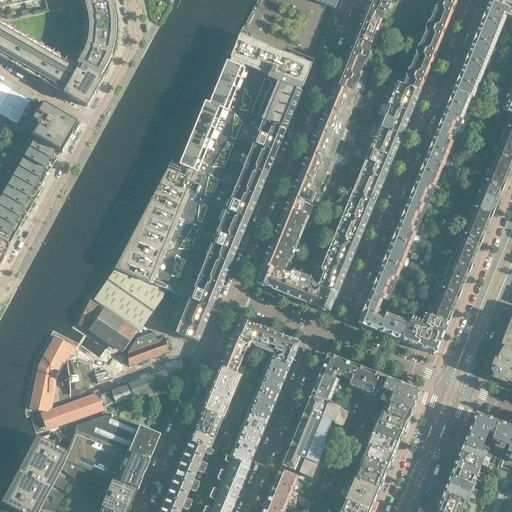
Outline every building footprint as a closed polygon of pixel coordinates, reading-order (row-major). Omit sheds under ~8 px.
[(86,0),(89,16),(90,16),(116,10),(113,0),(86,0)] [(312,0),(334,9),(338,0),(312,0)] [(388,9),(386,8),(389,0),(370,0),(364,16),(380,23),(383,15),(385,15),(388,9)] [(448,23),(456,0),(441,0),(443,3),(441,6),(437,5),(435,10),(434,9),(431,16),(448,23)] [(511,7),(492,0),(489,0),(486,8),(505,16),(511,19),(511,20),(511,23),(511,22),(511,7)] [(497,37),(505,16),(486,8),(477,29),(497,37)] [(116,10),(90,16),(90,20),(90,21),(91,22),(91,23),(91,24),(91,25),(91,26),(91,28),(91,29),(91,30),(91,31),(91,32),(91,33),(91,34),(91,35),(90,35),(90,36),(90,37),(117,41),(117,40),(117,39),(118,39),(118,38),(118,37),(118,36),(118,35),(118,34),(118,33),(118,31),(118,29),(118,27),(118,25),(118,24),(118,22),(118,21),(118,19),(117,18),(117,17),(116,10)] [(378,33),(377,31),(380,23),(364,16),(354,40),(371,46),(374,38),(376,38),(378,33)] [(438,46),(448,23),(431,16),(428,24),(426,24),(424,30),(425,31),(422,39),(438,46)] [(0,57),(86,107),(87,108),(103,79),(80,65),(79,66),(0,19),(0,57)] [(493,47),(497,37),(477,29),(473,39),(493,47)] [(239,36),(229,58),(230,58),(280,79),(302,88),(311,66),(239,36)] [(117,42),(117,41),(90,37),(90,38),(90,39),(90,41),(89,42),(89,44),(89,45),(88,47),(88,48),(87,49),(87,50),(87,51),(86,51),(86,52),(86,53),(85,54),(85,55),(85,56),(84,56),(84,57),(83,58),(83,59),(79,65),(80,65),(103,79),(107,72),(107,71),(108,69),(109,68),(110,66),(110,65),(111,63),(111,62),(112,61),(113,59),(113,58),(114,56),(114,55),(115,53),(115,51),(116,49),(116,47),(116,46),(117,44),(117,43),(117,42)] [(429,69),(438,46),(422,39),(419,47),(417,48),(414,53),(416,55),(412,63),(429,69)] [(488,58),(493,47),(473,39),(469,50),(488,58)] [(368,56),(367,54),(371,46),(354,40),(345,63),(361,70),(364,62),(366,61),(368,56)] [(480,78),(488,58),(469,50),(460,70),(480,78)] [(244,70),(228,63),(226,62),(221,73),(240,80),(244,70)] [(359,79),(358,78),(361,70),(345,63),(335,86),(351,93),(355,85),(357,85),(359,79)] [(419,93),(429,69),(412,63),(409,71),(407,71),(405,76),(406,78),(403,86),(419,93)] [(471,99),(480,78),(460,70),(452,91),(471,99)] [(235,91),(240,80),(221,73),(217,83),(235,91)] [(419,93),(403,86),(387,80),(385,85),(392,88),(389,94),(394,95),(414,104),(419,93)] [(260,110),(256,120),(263,123),(284,131),(288,122),(300,93),(300,92),(299,92),(280,84),(272,81),(268,91),(264,100),(260,110)] [(217,83),(213,94),(231,101),(235,91),(217,83)] [(30,102),(0,85),(0,115),(17,125),(21,117),(24,119),(25,117),(22,116),(30,102)] [(335,86),(331,98),(351,106),(359,109),(363,98),(356,95),(351,93),(335,86)] [(388,93),(377,89),(376,93),(379,94),(386,97),(388,93)] [(467,110),(471,99),(452,91),(448,102),(467,110)] [(410,115),(414,104),(394,95),(389,106),(410,115)] [(206,243),(211,231),(215,220),(220,209),(248,221),(268,170),(284,131),(237,112),(241,103),(227,97),(223,106),(205,99),(193,129),(192,129),(176,158),(175,164),(172,163),(115,270),(167,291),(168,291),(211,310),(230,265),(202,254),(206,243)] [(347,117),(351,106),(331,98),(326,109),(347,117)] [(0,231),(0,200),(41,129),(38,127),(43,119),(37,115),(43,105),(35,100),(25,117),(24,119),(21,117),(17,125),(0,115),(0,126),(12,134),(0,153),(0,253),(3,255),(5,256),(9,248),(9,247),(8,247),(13,239),(0,231)] [(511,101),(507,100),(505,107),(503,106),(501,111),(511,115),(511,101)] [(462,121),(467,110),(448,102),(443,113),(459,120),(462,121)] [(38,191),(60,153),(61,154),(72,136),(74,137),(80,126),(43,105),(37,115),(43,119),(38,127),(41,129),(0,200),(0,231),(13,239),(40,192),(38,191)] [(405,126),(410,115),(389,106),(385,117),(405,126)] [(342,128),(347,117),(326,109),(321,120),(342,128)] [(457,124),(459,120),(443,113),(438,124),(458,132),(461,126),(457,124)] [(401,137),(405,126),(385,117),(380,129),(401,137)] [(511,131),(511,117),(509,125),(505,123),(503,127),(511,131)] [(338,139),(342,128),(321,120),(317,131),(338,139)] [(455,139),(458,132),(438,124),(434,135),(450,142),(452,137),(455,139)] [(371,125),(366,136),(375,140),(396,148),(401,137),(380,129),(371,125)] [(511,146),(511,131),(503,127),(501,132),(506,133),(502,142),(511,146)] [(333,151),(338,139),(317,131),(312,142),(333,151)] [(354,147),(358,137),(358,135),(353,133),(349,145),(354,147)] [(449,154),(453,143),(450,142),(434,135),(429,146),(449,154)] [(392,159),(396,148),(375,140),(371,151),(392,159)] [(329,162),(333,151),(312,142),(308,153),(329,162)] [(511,162),(511,146),(502,142),(498,152),(494,150),(492,154),(511,162)] [(349,157),(350,155),(352,152),(354,147),(349,145),(344,155),(349,157)] [(444,166),(449,154),(429,146),(425,158),(444,166)] [(387,170),(392,159),(371,151),(366,162),(387,170)] [(305,159),(303,164),(324,173),(331,176),(336,165),(329,162),(308,153),(305,159)] [(508,176),(511,166),(511,162),(492,154),(491,158),(495,160),(491,169),(508,176)] [(345,168),(349,159),(349,157),(344,155),(340,166),(345,168)] [(440,177),(444,166),(425,158),(420,169),(440,177)] [(383,182),(387,170),(366,162),(362,173),(383,182)] [(301,170),(299,176),(320,184),(327,187),(331,176),(324,173),(303,164),(301,170)] [(342,176),(343,174),(345,168),(340,166),(337,174),(342,176)] [(435,188),(440,177),(420,169),(416,180),(431,186),(435,188)] [(503,189),(508,176),(491,169),(487,178),(483,177),(481,181),(503,189)] [(378,193),(383,182),(362,173),(357,184),(378,193)] [(296,181),(294,187),(315,195),(322,198),(327,187),(320,184),(299,176),(296,181)] [(430,191),(431,186),(416,180),(411,191),(431,199),(433,192),(430,191)] [(497,203),(503,189),(481,181),(480,185),(484,187),(480,196),(497,203)] [(374,204),(378,193),(357,184),(353,195),(374,204)] [(294,187),(290,198),(310,206),(318,209),(322,198),(315,195),(294,187)] [(428,205),(431,199),(411,191),(407,202),(422,208),(424,204),(428,205)] [(369,215),(374,204),(353,195),(348,206),(369,215)] [(492,216),(497,203),(480,196),(476,205),(472,203),(471,207),(492,216)] [(306,217),(310,206),(290,198),(285,209),(306,217)] [(420,213),(422,208),(407,202),(402,213),(422,221),(424,215),(420,213)] [(365,226),(369,215),(348,206),(344,217),(365,226)] [(486,229),(492,216),(471,207),(469,212),(473,213),(469,222),(486,229)] [(301,228),(306,217),(285,209),(281,220),(301,228)] [(227,212),(222,223),(243,232),(246,225),(248,221),(227,212)] [(419,228),(422,221),(402,213),(398,224),(413,231),(415,226),(419,228)] [(360,237),(365,226),(344,217),(339,229),(360,237)] [(297,240),(301,228),(281,220),(276,231),(297,240)] [(481,243),(486,229),(469,222),(466,232),(461,230),(460,234),(481,243)] [(222,223),(218,234),(239,243),(240,238),(243,232),(222,223)] [(412,243),(417,232),(413,231),(398,224),(393,235),(412,243)] [(355,248),(360,237),(339,229),(335,240),(355,248)] [(292,251),(297,240),(276,231),(271,242),(292,251)] [(218,234),(213,245),(234,254),(235,251),(239,243),(218,234)] [(476,256),(481,243),(460,234),(458,238),(462,240),(458,249),(476,256)] [(408,254),(412,243),(393,235),(388,246),(408,254)] [(351,259),(355,248),(335,240),(330,251),(351,259)] [(288,261),(292,251),(271,242),(267,253),(287,261),(288,261)] [(213,245),(206,243),(202,254),(230,265),(234,254),(213,245)] [(403,265),(408,254),(388,246),(384,258),(403,265)] [(470,269),(476,256),(458,249),(455,258),(451,256),(449,261),(470,269)] [(346,270),(351,259),(330,251),(325,262),(346,270)] [(280,272),(284,261),(286,262),(287,261),(267,253),(262,265),(279,272),(280,272)] [(399,277),(403,265),(384,258),(379,269),(395,275),(399,277)] [(465,283),(470,269),(449,261),(447,265),(451,267),(448,276),(465,283)] [(341,284),(346,270),(325,262),(321,274),(321,275),(341,284)] [(269,289),(273,277),(277,278),(279,274),(281,273),(280,273),(280,272),(279,272),(262,265),(255,283),(269,289)] [(393,280),(395,275),(379,269),(375,280),(394,288),(397,281),(393,280)] [(140,333),(167,291),(151,285),(115,270),(112,275),(106,281),(93,300),(137,330),(140,333)] [(281,294),(289,273),(287,274),(287,275),(281,273),(279,274),(277,278),(273,277),(269,289),(281,294)] [(292,298),(300,277),(290,273),(289,273),(281,294),(292,298)] [(336,296),(341,284),(321,275),(322,276),(323,277),(319,287),(319,289),(336,296)] [(459,296),(465,283),(448,276),(444,285),(440,283),(438,287),(459,296)] [(303,303),(311,282),(311,281),(300,277),(292,298),(303,303)] [(392,294),(394,288),(375,280),(370,291),(386,297),(388,293),(392,294)] [(320,295),(316,294),(318,289),(317,287),(311,285),(312,284),(311,282),(303,303),(315,307),(320,295)] [(329,313),(336,296),(319,289),(319,287),(319,288),(318,288),(318,287),(317,287),(318,289),(316,294),(320,295),(315,307),(329,313)] [(454,309),(459,296),(438,287),(436,292),(440,293),(437,302),(454,309)] [(202,332),(211,310),(184,298),(168,291),(159,314),(163,316),(174,320),(202,332)] [(377,310),(380,300),(384,302),(386,297),(370,291),(363,308),(379,314),(380,311),(377,310)] [(137,330),(93,300),(92,301),(90,300),(78,324),(89,331),(91,327),(124,350),(134,335),(134,334),(137,330)] [(448,323),(454,309),(437,302),(433,312),(429,310),(427,314),(448,323)] [(383,316),(379,314),(363,308),(357,324),(376,332),(383,316)] [(388,337),(396,317),(384,313),(383,316),(376,332),(388,337)] [(438,348),(448,323),(427,314),(423,325),(409,319),(408,322),(400,342),(401,342),(427,352),(433,354),(436,353),(438,348)] [(202,332),(174,320),(163,316),(158,327),(198,343),(202,332)] [(400,342),(408,322),(396,317),(388,337),(400,342)] [(246,338),(251,325),(239,320),(233,336),(248,342),(249,339),(246,338)] [(511,323),(492,374),(493,374),(493,375),(494,376),(494,377),(495,378),(495,379),(511,385),(511,323)] [(256,348),(263,330),(251,325),(246,338),(249,339),(248,342),(247,344),(256,348)] [(268,352),(275,334),(263,330),(256,348),(268,352)] [(281,354),(287,339),(275,334),(268,352),(274,355),(275,352),(281,354)] [(244,353),(247,344),(248,342),(233,336),(228,347),(244,353)] [(51,410),(58,376),(74,347),(55,337),(39,366),(31,403),(30,410),(43,412),(39,414),(46,431),(71,422),(104,408),(104,407),(115,402),(111,392),(100,396),(99,393),(94,394),(92,395),(51,410)] [(128,351),(127,353),(128,366),(169,351),(164,338),(157,341),(128,351)] [(288,371),(299,344),(287,339),(281,354),(275,352),(274,355),(270,364),(288,371)] [(239,364),(244,353),(228,347),(224,357),(239,364)] [(258,361),(260,356),(251,352),(250,355),(255,357),(254,359),(258,361)] [(335,375),(341,361),(336,359),(329,356),(327,355),(324,362),(319,374),(334,380),(335,375)] [(259,371),(264,357),(260,356),(258,361),(256,365),(254,370),(259,371)] [(235,374),(239,364),(224,357),(220,368),(235,374)] [(350,381),(356,367),(341,361),(335,375),(350,381)] [(283,381),(288,371),(270,364),(266,374),(283,381)] [(359,390),(367,371),(356,367),(350,381),(348,386),(359,390)] [(234,386),(239,376),(235,374),(220,368),(215,379),(234,386)] [(254,382),(259,371),(254,370),(252,374),(250,380),(254,382)] [(82,385),(81,374),(78,375),(78,371),(66,373),(66,375),(64,382),(67,386),(69,391),(81,386),(81,385),(82,385)] [(370,395),(378,376),(378,375),(367,371),(359,390),(370,395)] [(171,389),(165,372),(129,386),(129,387),(126,388),(129,397),(133,395),(135,402),(171,389)] [(279,392),(283,381),(266,374),(261,385),(279,392)] [(333,394),(338,382),(334,380),(319,374),(314,386),(333,394)] [(380,393),(382,389),(386,379),(378,376),(370,395),(365,408),(370,410),(373,411),(377,400),(380,393)] [(392,394),(397,383),(390,380),(386,378),(386,379),(382,389),(392,393),(392,394)] [(230,397),(234,386),(215,379),(211,389),(230,397)] [(246,391),(250,380),(246,379),(242,389),(246,391)] [(250,392),(254,382),(250,380),(246,391),(250,392)] [(419,394),(418,391),(417,391),(403,385),(397,383),(392,394),(415,403),(417,400),(417,399),(419,394)] [(275,402),(279,392),(261,385),(257,395),(275,402)] [(328,407),(333,394),(314,386),(309,399),(328,407)] [(129,397),(126,388),(126,387),(111,392),(115,402),(116,404),(130,399),(129,397)] [(226,408),(230,397),(211,389),(206,400),(226,408)] [(241,402),(246,391),(242,389),(237,400),(241,402)] [(246,403),(250,392),(246,391),(241,402),(246,403)] [(385,403),(387,397),(380,393),(377,400),(385,403)] [(415,403),(392,394),(392,393),(387,404),(411,414),(415,403)] [(270,413),(275,402),(257,395),(253,406),(270,413)] [(287,451),(286,455),(282,465),(281,467),(310,479),(322,449),(312,445),(317,435),(315,434),(316,430),(325,434),(329,423),(343,429),(349,415),(328,407),(309,399),(305,409),(303,413),(299,423),(297,427),(293,437),(292,441),(288,451),(287,451)] [(221,418),(226,408),(206,400),(202,411),(221,418)] [(237,412),(241,402),(237,400),(233,411),(237,412)] [(241,414),(246,403),(241,402),(237,412),(241,414)] [(406,425),(411,414),(387,404),(382,415),(406,425)] [(266,424),(270,413),(253,406),(248,417),(266,424)] [(366,421),(370,410),(365,408),(360,419),(366,421)] [(217,429),(221,418),(202,411),(198,422),(217,429)] [(233,423),(237,412),(233,411),(228,421),(233,423)] [(237,425),(241,414),(237,412),(233,423),(237,425)] [(406,425),(382,415),(380,414),(375,425),(384,429),(385,427),(390,429),(389,431),(402,436),(406,425)] [(494,434),(498,423),(475,414),(471,425),(488,431),(494,434)] [(77,426),(75,431),(149,461),(154,449),(160,435),(111,415),(77,426)] [(262,435),(266,424),(248,417),(244,428),(262,435)] [(361,432),(366,421),(360,419),(356,430),(361,432)] [(228,434),(233,423),(228,421),(224,432),(228,434)] [(212,440),(217,429),(198,422),(193,432),(212,440)] [(232,435),(237,425),(233,423),(228,434),(232,435)] [(498,449),(507,426),(498,423),(494,434),(491,439),(497,442),(495,447),(498,449)] [(402,436),(389,431),(388,432),(383,431),(384,429),(375,425),(371,436),(397,447),(402,436)] [(483,443),(488,431),(471,425),(466,436),(483,443)] [(509,447),(511,440),(511,428),(507,426),(498,449),(501,450),(504,444),(509,447)] [(257,445),(262,435),(244,428),(240,438),(257,445)] [(364,433),(361,432),(356,430),(351,441),(357,443),(360,444),(364,433)] [(75,431),(70,443),(66,451),(69,453),(69,454),(65,461),(115,481),(137,491),(149,461),(75,431)] [(208,450),(212,440),(193,432),(189,442),(208,450)] [(224,444),(228,434),(224,432),(220,443),(224,444)] [(228,446),(232,435),(228,434),(224,444),(228,446)] [(397,447),(371,436),(366,447),(375,451),(376,449),(380,451),(380,453),(393,458),(397,447)] [(481,447),(483,443),(466,436),(463,445),(485,454),(487,450),(481,447)] [(57,475),(61,469),(65,461),(69,454),(37,437),(13,481),(59,505),(64,496),(50,489),(52,485),(63,491),(67,482),(62,478),(57,475)] [(253,456),(257,445),(240,438),(235,449),(253,456)] [(503,462),(501,467),(508,471),(511,465),(511,461),(511,440),(509,447),(507,452),(511,454),(507,464),(503,462)] [(352,454),(357,443),(351,441),(347,452),(352,454)] [(211,451),(208,450),(189,442),(186,452),(202,458),(204,454),(210,456),(211,451)] [(220,455),(224,444),(220,443),(215,453),(220,455)] [(224,457),(228,446),(224,444),(220,455),(224,457)] [(483,458),(485,454),(463,445),(460,452),(487,464),(489,460),(483,458)] [(393,458),(380,453),(379,454),(374,452),(375,451),(366,447),(362,458),(388,469),(393,458)] [(248,467),(253,456),(235,449),(231,459),(248,467)] [(200,463),(202,458),(186,452),(182,461),(204,470),(206,465),(200,463)] [(348,465),(352,454),(347,452),(342,463),(348,465)] [(487,464),(460,452),(456,461),(478,470),(480,465),(486,467),(487,464)] [(248,467),(231,459),(226,458),(224,462),(230,465),(229,469),(245,476),(248,467)] [(388,469),(362,458),(357,469),(366,473),(367,471),(371,473),(371,474),(384,480),(388,469)] [(488,511),(490,508),(498,511),(508,511),(511,504),(511,471),(508,471),(501,467),(503,462),(500,460),(497,467),(493,476),(478,511),(488,511)] [(128,511),(137,491),(115,481),(65,461),(61,469),(75,479),(76,480),(90,489),(88,494),(91,497),(92,494),(99,497),(97,501),(103,506),(104,506),(101,511),(128,511)] [(204,470),(182,461),(178,470),(194,476),(196,472),(202,474),(204,470)] [(477,474),(478,470),(456,461),(453,469),(481,480),(482,477),(477,474)] [(343,476),(348,465),(342,463),(338,474),(343,476)] [(241,485),(245,476),(229,469),(227,474),(221,471),(219,476),(241,485)] [(384,480),(371,474),(370,476),(365,474),(366,473),(357,469),(352,480),(379,491),(384,480)] [(453,469),(450,477),(472,486),(477,488),(479,484),(481,480),(453,469)] [(192,481),(194,476),(178,470),(174,479),(196,488),(198,483),(192,481)] [(293,490),(298,478),(279,471),(274,482),(293,490)] [(339,487),(343,476),(338,474),(333,485),(339,487)] [(241,485),(219,476),(217,480),(223,483),(221,487),(237,494),(241,485)] [(470,490),(472,486),(450,477),(446,485),(474,496),(476,492),(470,490)] [(196,488),(174,479),(170,488),(171,488),(187,495),(189,490),(195,493),(196,488)] [(379,491),(352,480),(348,491),(357,494),(358,493),(362,494),(362,496),(375,502),(379,491)] [(52,511),(54,511),(59,505),(13,481),(1,503),(18,511),(41,511),(39,511),(41,507),(48,511),(52,511)] [(288,502),(293,490),(274,482),(269,494),(270,494),(288,502)] [(325,494),(328,487),(323,484),(320,492),(325,494)] [(474,496),(446,485),(443,493),(465,502),(467,498),(473,500),(474,496)] [(233,503),(237,494),(221,487),(219,492),(213,490),(211,494),(233,503)] [(185,499),(187,495),(171,488),(167,497),(189,506),(191,502),(185,499)] [(370,511),(375,502),(362,496),(361,498),(356,496),(357,494),(348,491),(343,502),(368,511),(370,511)] [(321,505),(325,494),(320,492),(315,503),(321,505)] [(464,506),(465,502),(443,493),(440,501),(467,511),(469,508),(464,506)] [(229,511),(233,503),(211,494),(209,499),(215,501),(213,506),(228,511),(229,511)] [(278,511),(283,511),(288,502),(270,494),(265,506),(278,511)] [(189,506),(167,497),(163,506),(176,511),(179,511),(181,508),(187,511),(189,506)] [(467,511),(440,501),(435,511),(467,511)] [(368,511),(343,502),(339,511),(368,511)] [(317,511),(321,505),(315,503),(311,511),(317,511)]
